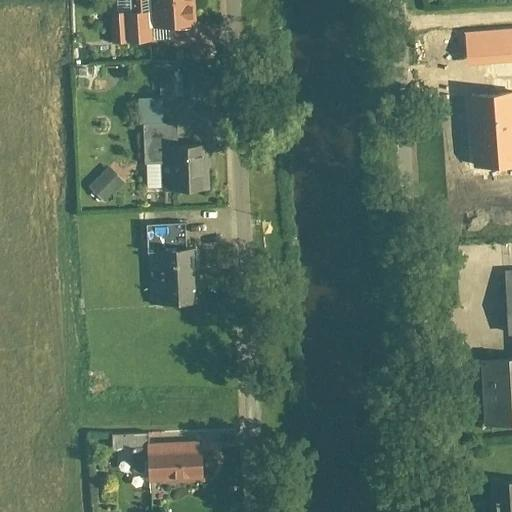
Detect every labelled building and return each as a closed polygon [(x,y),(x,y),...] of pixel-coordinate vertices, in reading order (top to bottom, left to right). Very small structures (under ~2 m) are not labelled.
[(156,23),(201,21),(200,0),(155,0),(156,10),(156,23)] [(156,23),(156,10),(114,12),(115,41),(157,39),(156,23)] [(147,122),(166,121),(164,95),(141,96),(142,122),(147,122)] [(164,145),(182,144),(181,120),(166,121),(147,122),(148,161),(164,161),(164,145)] [(166,190),(213,188),(211,142),(182,144),(164,145),(164,161),(166,190)] [(91,184),(109,201),(128,180),(110,164),(91,184)] [(156,248),(189,246),(188,221),(149,223),(150,248),(156,248)] [(156,248),(159,301),(204,299),(202,246),(189,246),(156,248)] [(511,353),(484,355),(487,424),(511,423),(511,353)] [(203,439),(150,441),(152,481),(205,479),(203,439)] [(493,511),(511,511),(511,478),(492,480),(493,511)]
